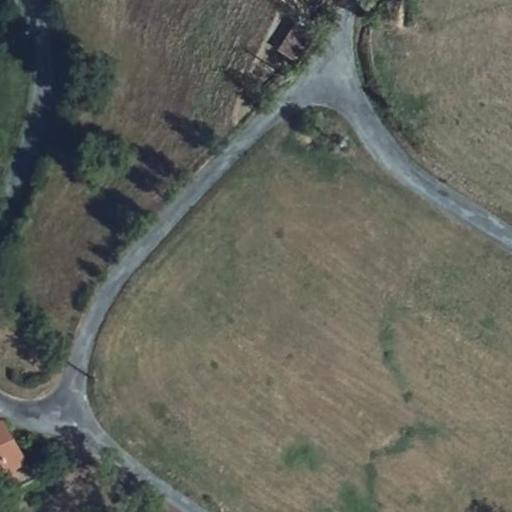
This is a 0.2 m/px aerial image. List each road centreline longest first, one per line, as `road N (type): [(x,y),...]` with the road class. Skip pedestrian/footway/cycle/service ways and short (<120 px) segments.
road 1 (unclassified): [(511,244),(389,160),(363,116),(333,90),(290,97),(226,155),(112,294),(82,350),(74,396),(61,410)]
road 2 (unclassified): [(0,233),(40,137),(48,71),(35,0)]
road 3 (unclassified): [(61,410),(193,511)]
